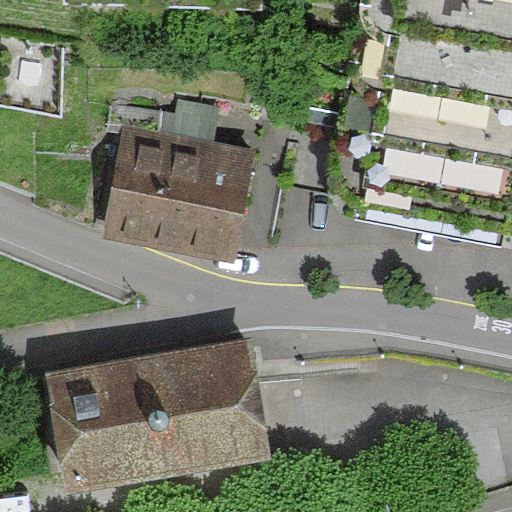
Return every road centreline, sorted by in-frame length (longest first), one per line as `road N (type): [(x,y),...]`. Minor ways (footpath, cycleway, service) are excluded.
road 1 (residential): [(260,310),(0,215)]
road 2 (residential): [(260,310),(0,359)]
road 3 (residential): [(511,340),(383,316),(260,310)]
